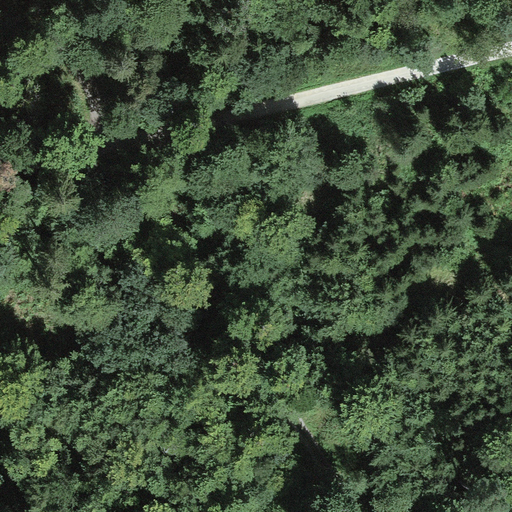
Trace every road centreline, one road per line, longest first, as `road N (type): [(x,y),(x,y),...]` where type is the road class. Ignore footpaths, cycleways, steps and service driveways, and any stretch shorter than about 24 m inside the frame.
road 1 (track): [(354,511),(35,0)]
road 2 (track): [(0,164),(511,41)]
